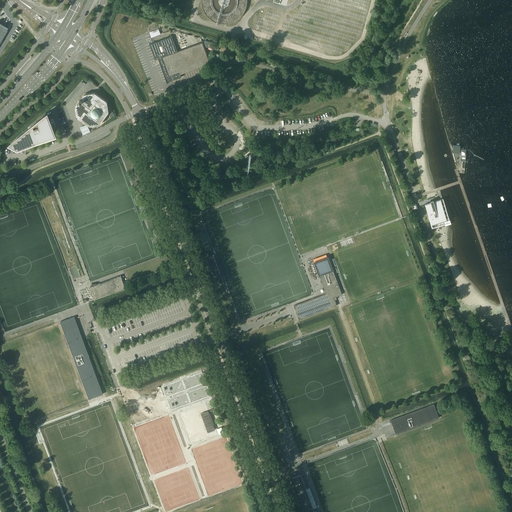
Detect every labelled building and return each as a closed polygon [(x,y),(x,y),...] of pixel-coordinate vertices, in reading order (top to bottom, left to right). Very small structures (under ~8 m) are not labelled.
[(210,63),(202,42),(177,51),(172,36),(149,44),(155,60),(159,58),(166,77),(168,76),(169,81),(167,82),(168,82),(182,77),(180,74),(210,63)] [(205,40),(204,42),(206,46),(209,47),(212,48),(218,50),(220,45),(211,42),(205,40)] [(216,53),(214,60),(219,62),(222,55),(216,53)] [(77,117),(89,126),(100,124),(103,120),(104,121),(107,117),(106,116),(109,112),(107,101),(95,92),(87,93),(84,94),(81,99),(80,98),(78,101),(79,101),(75,106),(77,117)] [(54,134),(45,113),(14,139),(14,141),(10,145),(16,148),(54,134)] [(430,201),(431,202),(425,204),(431,221),(446,217),(441,199),(443,199),(443,198),(434,201),(433,200),(431,201),(431,200),(430,201)] [(216,257),(209,259),(219,286),(225,284),(226,283),(216,257)] [(329,258),(315,264),(326,294),(324,294),(322,295),(323,295),(294,306),(299,319),(337,305),(335,300),(337,299),(336,297),(342,294),(329,258)] [(97,284),(96,283),(92,284),(93,286),(89,287),(94,299),(125,287),(121,275),(97,284)] [(68,319),(67,320),(67,319),(60,321),(74,359),(75,359),(76,361),(75,361),(89,399),(95,397),(95,396),(96,395),(97,396),(103,394),(89,356),(88,356),(87,354),(88,354),(74,316),(68,318),(68,319)] [(157,400),(133,409),(135,414),(139,412),(141,418),(161,411),(157,400)] [(394,427),(396,434),(439,418),(437,411),(436,412),(435,410),(436,410),(434,404),(391,420),(393,426),(394,426),(394,427)] [(207,411),(200,414),(207,432),(214,430),(207,411)] [(301,474),(292,478),(305,511),(313,509),(310,499),(309,497),(301,474)]
